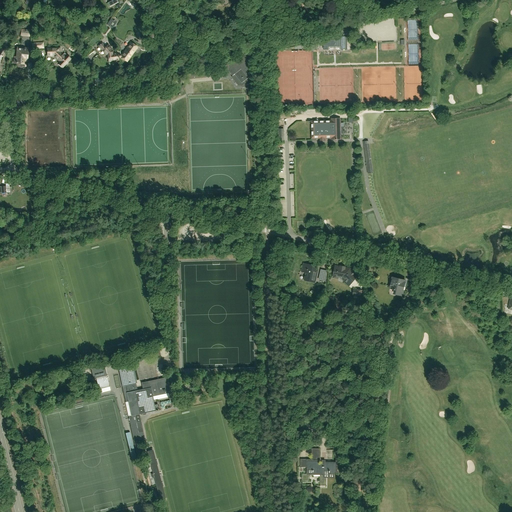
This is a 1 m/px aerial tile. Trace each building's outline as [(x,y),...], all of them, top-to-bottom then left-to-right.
[(347,49),(347,36),(323,37),(324,50),(329,50),(329,47),(341,47),(341,49),(347,49)] [(121,55),(120,54),(118,55),(117,52),(114,53),(113,50),(108,44),(106,46),(102,42),(98,46),(106,56),(107,56),(108,62),(119,60),(118,58),(120,57),(121,55)] [(121,55),(120,57),(126,62),(137,47),(131,42),(121,55)] [(27,56),(28,48),(17,47),(16,52),(17,52),(17,57),(14,57),(14,63),(19,64),(23,64),(24,61),(27,61),(28,56),(27,56)] [(47,47),(47,57),(55,57),(61,62),(58,64),(62,67),(63,68),(64,66),(64,65),(64,64),(65,65),(68,62),(67,61),(70,59),(64,53),(63,54),(60,52),(61,52),(60,49),(59,47),(47,47)] [(248,78),(250,76),(248,73),(250,72),(248,69),(249,68),(246,57),(228,62),(231,75),(234,73),(242,83),(248,78)] [(340,139),(340,119),(331,119),(331,121),(311,121),(312,138),(320,138),(320,139),(324,139),(324,138),(332,138),(332,140),(340,139)] [(363,141),(368,174),(373,173),(369,141),(363,141)] [(305,273),(305,276),(305,277),(305,280),(315,282),(318,269),(314,268),(314,266),(303,264),(302,272),(303,272),(305,273)] [(340,266),(340,267),(335,266),(333,277),(338,278),(339,276),(343,277),(345,279),(343,280),(349,286),(353,280),(352,279),(356,274),(350,269),(345,268),(345,267),(340,266)] [(395,294),(402,295),(405,281),(393,278),(390,288),(396,290),(395,294)] [(158,346),(140,350),(141,355),(154,352),(155,357),(161,355),(158,346)] [(104,365),(90,369),(93,379),(96,378),(98,389),(109,386),(106,376),(104,365)] [(128,416),(136,454),(142,453),(138,433),(137,427),(136,423),(134,415),(140,414),(135,391),(137,390),(136,383),(137,383),(133,365),(118,368),(125,402),(128,402),(131,416),(128,416)] [(141,389),(135,391),(140,414),(155,411),(155,408),(158,407),(157,405),(154,405),(152,396),(170,392),(168,382),(167,377),(141,382),(142,386),(141,387),(141,389)] [(376,433),(367,432),(366,443),(371,444),(372,440),(374,440),(376,433)] [(334,474),(334,471),(336,471),(336,467),(335,467),(335,466),(336,466),(336,462),(325,462),(325,464),(319,464),(319,460),(312,460),(308,460),(308,459),(301,460),(301,467),(307,467),(307,469),(313,469),(313,470),(313,472),(313,474),(320,474),(320,486),(326,486),(326,476),(331,476),(331,474),(334,474)] [(161,482),(157,464),(147,467),(151,485),(161,482)]
